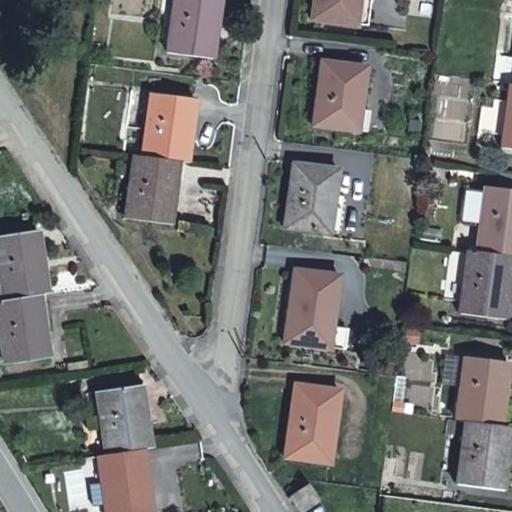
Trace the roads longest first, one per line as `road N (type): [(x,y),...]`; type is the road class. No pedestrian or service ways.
road 1 (residential): [(270,0),(211,406)]
road 2 (residential): [(211,406),(0,89)]
road 3 (residential): [(281,511),(211,406)]
